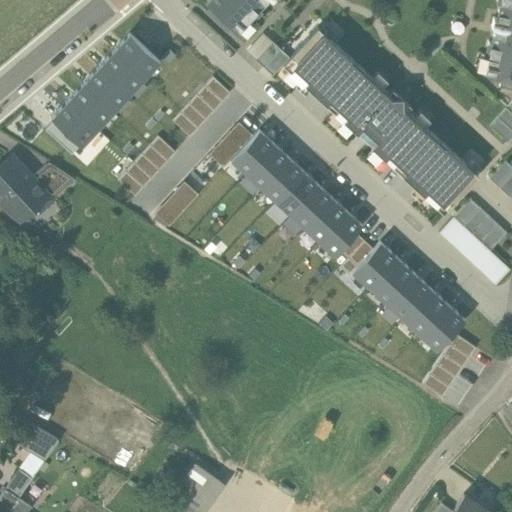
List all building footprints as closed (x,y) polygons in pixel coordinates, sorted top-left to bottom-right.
[(206,0),(206,1),(237,29),(248,18),(250,20),(260,9),(258,7),(264,0),(206,0)] [(511,0),(496,0),(496,1),(499,2),(496,17),(492,16),(490,25),(494,26),(491,41),(488,40),(485,54),(487,55),(484,70),(501,74),(511,76),(511,0)] [(386,91),(317,27),(289,57),(282,63),(442,212),(477,175),(406,108),(410,104),(391,87),(386,91)] [(159,61),(129,32),(113,50),(143,78),(159,61)] [(263,66),(280,48),(264,33),(247,51),(263,66)] [(282,63),(289,57),(280,48),(263,66),(272,74),(282,63)] [(143,78),(113,50),(97,66),(128,95),(143,78)] [(128,95),(97,66),(82,83),(112,111),(128,95)] [(511,88),(511,76),(501,74),(498,86),(511,88)] [(112,111),(82,83),(66,99),(97,128),(112,111)] [(97,128),(66,99),(50,117),(52,119),(79,144),(80,145),(97,128)] [(489,124),(507,141),(511,135),(511,114),(504,107),(489,124)] [(79,144),(52,119),(44,128),(70,153),(79,144)] [(274,143),(259,129),(230,158),(245,173),(274,143)] [(274,143),(245,173),(260,187),(288,157),(274,143)] [(37,212),(52,199),(32,176),(12,154),(0,164),(0,201),(13,215),(23,206),(33,207),(37,212)] [(288,157),(260,187),(274,200),(302,170),(288,157)] [(511,191),(511,166),(504,160),(488,177),(508,196),(511,191)] [(32,176),(52,199),(73,179),(48,162),(32,176)] [(302,170),(274,200),(289,214),(317,183),(302,170)] [(317,183),(289,214),(303,227),(331,196),(317,183)] [(331,196),(303,227),(318,241),(346,210),(331,196)] [(506,231),(469,198),(453,215),(489,249),(506,231)] [(346,210),(318,241),(333,254),(361,224),(346,210)] [(510,268),(489,249),(453,215),(438,231),(495,284),(510,268)] [(396,256),(379,240),(351,271),(368,287),(396,256)] [(396,256),(368,287),(385,302),(413,271),(396,256)] [(413,271),(385,302),(401,317),(430,287),(413,271)] [(430,287),(401,317),(418,333),(447,303),(430,287)] [(447,303),(418,333),(436,349),(464,319),(447,303)] [(29,423),(12,441),(44,460),(57,440),(29,423)] [(0,500),(0,510),(2,511),(7,511),(18,498),(31,478),(21,471),(0,500)] [(488,511),(462,495),(451,511),(450,511),(488,511)] [(18,498),(7,511),(26,511),(34,502),(28,498),(25,503),(18,498)] [(450,511),(451,511),(440,503),(434,511),(450,511)]
